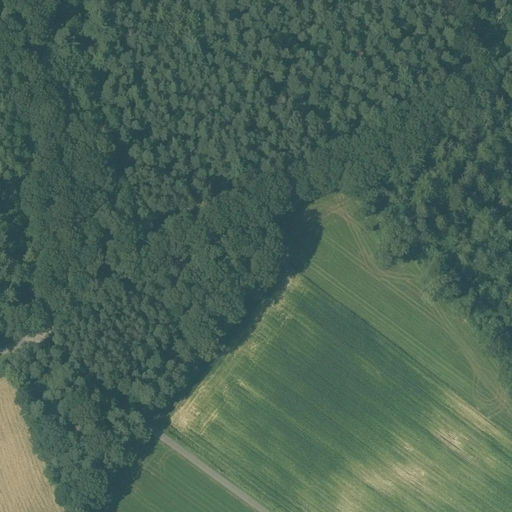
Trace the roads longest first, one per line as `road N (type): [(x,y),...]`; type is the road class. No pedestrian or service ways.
road 1 (track): [(29,338),(511,82)]
road 2 (unclassified): [(0,351),(29,338),(263,511)]
